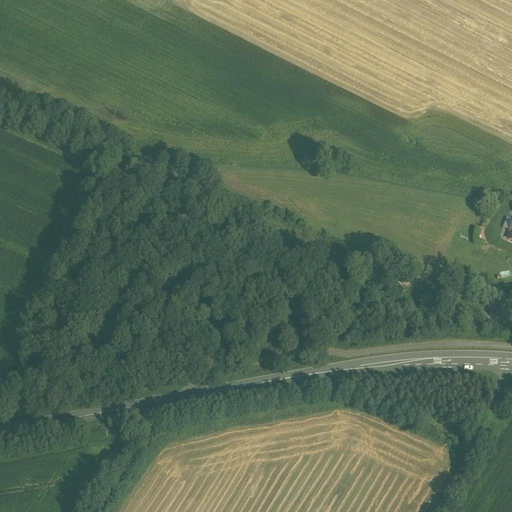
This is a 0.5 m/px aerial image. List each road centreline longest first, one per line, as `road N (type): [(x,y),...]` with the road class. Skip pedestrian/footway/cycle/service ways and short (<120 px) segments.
road 1 (primary): [(0,432),(324,372)]
road 2 (primary): [(511,357),(436,355),(324,372)]
road 3 (primary): [(324,372),(511,368)]
